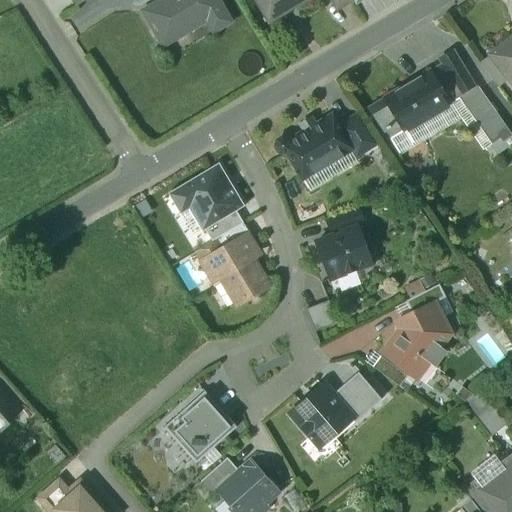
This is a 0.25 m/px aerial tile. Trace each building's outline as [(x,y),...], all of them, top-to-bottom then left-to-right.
[(218,0),(161,0),(142,11),(163,47),(206,21),(213,33),(231,22),(218,0)] [(254,0),(268,23),(307,0),(254,0)] [(349,2),(347,0),(330,0),(336,9),(349,2)] [(511,38),(491,55),(502,70),(511,82),(511,38)] [(473,87),(451,51),(438,59),(442,64),(460,95),(473,87)] [(502,70),(491,55),(481,63),(492,78),(502,70)] [(442,64),(428,73),(447,103),(457,97),(461,95),(460,95),(442,64)] [(428,73),(385,99),(388,104),(387,104),(392,112),(392,111),(398,121),(404,130),(420,120),(421,122),(438,111),(437,109),(447,103),(428,73)] [(510,135),(478,89),(476,91),(473,87),(460,95),(461,95),(457,97),(490,144),(499,138),(502,141),(510,135)] [(298,123),(304,133),(319,124),(313,114),(298,123)] [(359,115),(338,127),(351,150),(351,151),(355,159),(379,145),(359,115)] [(304,133),(288,143),(287,140),(281,139),(276,142),(275,147),(278,152),(284,153),(286,152),(302,179),(351,151),(351,150),(338,127),(331,117),(319,124),(304,133)] [(398,121),(384,129),(390,139),(404,130),(398,121)] [(355,159),(351,151),(302,179),(310,193),(359,165),(355,159)] [(203,230),(205,229),(236,211),(243,206),(219,165),(169,195),(180,213),(189,208),(203,230)] [(358,207),(324,220),(331,237),(357,227),(357,228),(365,225),(358,207)] [(205,229),(213,242),(216,240),(244,223),(236,211),(205,229)] [(331,237),(316,243),(330,280),(361,268),(362,270),(373,266),(369,255),(367,256),(357,228),(357,227),(331,237)] [(222,250),(202,262),(213,281),(221,277),(237,304),(266,287),(250,259),(258,255),(246,236),(222,250)] [(213,242),(196,252),(202,262),(222,250),(216,240),(213,242)] [(438,285),(406,302),(412,314),(445,298),(438,285)] [(412,314),(401,319),(403,323),(398,326),(400,330),(396,335),(400,338),(395,345),(391,342),(382,355),(416,380),(429,363),(434,367),(445,352),(439,348),(450,334),(441,318),(453,313),(445,298),(412,314)] [(304,308),(311,329),(332,323),(325,301),(304,308)] [(406,377),(380,358),(372,368),(398,387),(406,377)] [(331,395),(352,419),(355,423),(380,400),(356,373),(331,395)] [(331,395),(323,386),(289,416),(318,448),(352,419),(331,395)] [(508,424),(481,390),(466,402),(492,436),(508,424)] [(236,427),(204,392),(164,428),(195,464),(236,427)] [(0,413),(0,433),(9,425),(0,413)] [(511,456),(503,464),(506,467),(507,466),(511,472),(511,456)] [(226,459),(200,482),(212,496),(218,492),(217,491),(238,472),(226,459)] [(511,511),(511,472),(507,466),(506,467),(481,486),(477,489),(495,511),(511,511)] [(256,470),(242,469),(242,468),(238,472),(217,491),(218,492),(235,511),(261,511),(266,508),(263,505),(280,491),(269,478),(266,481),(256,470)] [(495,511),(477,489),(481,486),(475,479),(462,489),(471,501),(480,511),(495,511)] [(48,511),(68,494),(59,483),(39,501),(48,511)] [(68,494),(48,511),(49,511),(106,511),(80,483),(68,494)] [(480,511),(471,501),(461,509),(462,511),(480,511)]
